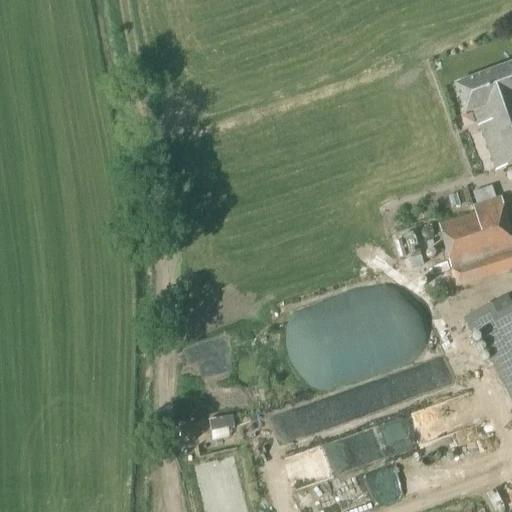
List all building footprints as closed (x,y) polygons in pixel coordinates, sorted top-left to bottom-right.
[(511,165),(511,64),(453,86),(464,115),(473,111),(495,171),(511,165)] [(455,288),(511,270),(511,242),(500,199),(472,208),(474,215),(438,226),(455,288)] [(511,307),(506,297),(462,320),(468,332),(472,330),(475,335),(477,334),(511,400),(511,307)] [(409,348),(330,371),(336,389),(415,367),(409,348)] [(432,414),(439,435),(495,417),(488,396),(432,414)] [(331,431),(325,409),(285,420),(291,442),(331,431)] [(266,464),(281,463),(278,436),(264,437),(266,464)]
